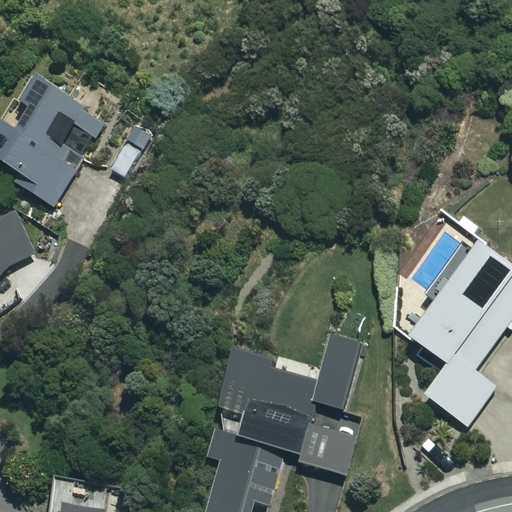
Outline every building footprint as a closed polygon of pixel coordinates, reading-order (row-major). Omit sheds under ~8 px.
[(110,127),(45,78),(25,103),(39,114),(24,133),(9,122),(0,133),(0,158),(23,176),(19,181),(55,208),(85,169),(80,166),(110,127)] [(153,139),(132,125),(118,148),(139,161),(153,139)] [(3,226),(0,223),(0,298),(17,283),(7,273),(35,257),(13,220),(3,226)] [(511,327),(511,272),(479,250),(411,347),(449,374),(428,404),(468,432),(497,390),(478,377),(511,327)] [(362,346),(333,338),(320,384),(274,371),(277,360),(240,349),(224,409),(250,416),(244,439),(220,432),(213,459),(226,462),(211,511),(254,511),(257,504),(270,507),(283,460),(347,478),(358,436),(314,423),(319,404),(344,411),(362,346)] [(111,511),(116,491),(61,479),(53,511),(111,511)]
